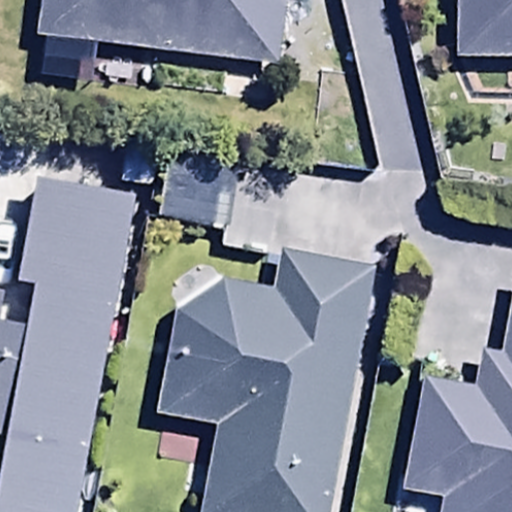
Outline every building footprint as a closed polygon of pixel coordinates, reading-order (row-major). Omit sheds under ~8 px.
[(35,0),(31,28),(269,63),(278,0),(284,0),(295,2),(295,0),(35,0)] [(511,0),(453,0),(453,47),(511,47),(511,0)] [(166,156),(155,219),(221,230),(232,167),(166,156)] [(0,511),(67,511),(129,195),(33,177),(13,276),(27,278),(19,319),(0,315),(0,511)] [(312,511),(368,264),(276,247),(269,291),(213,282),(169,310),(147,412),(207,426),(187,511),(312,511)] [(434,495),(432,511),(511,511),(511,285),(499,347),(477,342),(468,386),(418,376),(396,487),(434,495)]
